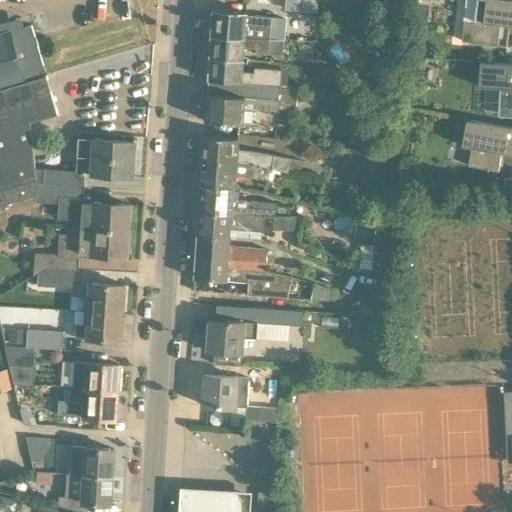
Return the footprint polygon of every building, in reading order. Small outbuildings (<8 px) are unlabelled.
[(507,48),(510,26),(511,26),(511,0),(505,0),(476,0),(474,24),(465,23),(462,42),(507,48)] [(403,3),(390,3),(390,14),(402,14),(403,3)] [(213,11),(211,36),(279,41),(280,27),(258,26),(258,22),(246,21),(247,13),(213,11)] [(0,86),(46,72),(31,25),(10,32),(7,22),(0,24),(0,86)] [(283,41),(279,41),(211,36),(209,59),(244,61),(245,50),(256,51),(256,54),(282,56),(283,41)] [(208,81),(280,85),(287,86),(289,72),(255,69),(255,74),(243,73),(244,61),(209,59),(208,81)] [(511,64),(480,62),(479,87),(501,89),(499,104),(511,104),(511,64)] [(35,183),(34,170),(30,123),(58,115),(46,76),(0,89),(0,208),(36,199),(35,183)] [(280,85),(208,81),(205,121),(243,124),(244,109),(277,111),(277,108),(294,109),(296,86),(287,86),(280,85)] [(498,172),(502,153),(511,155),(511,128),(467,120),(462,146),(472,148),(468,167),(498,172)] [(250,165),(270,170),(287,174),(290,161),(254,152),(237,150),(238,139),(204,137),(203,159),(250,165)] [(34,170),(35,183),(83,186),(84,174),(91,174),(91,175),(131,178),(134,142),(93,140),(92,158),(76,157),(76,172),(34,170)] [(43,155),(42,141),(32,142),(33,156),(43,155)] [(270,170),(250,165),(203,159),(201,186),(234,188),(235,175),(267,181),(270,170)] [(83,186),(35,183),(36,199),(35,201),(58,202),(57,222),(74,223),(74,228),(128,231),(129,205),(86,202),(86,198),(82,198),(83,186)] [(234,188),(201,186),(200,190),(199,210),(277,215),(277,206),(277,205),(273,204),(233,201),(234,188)] [(291,207),(277,206),(277,215),(290,217),(291,207)] [(197,235),(231,237),(231,230),(274,233),(274,230),(300,232),(301,218),(290,217),(277,215),(199,210),(197,235)] [(391,270),(393,224),(369,223),(368,236),(373,236),(372,269),(391,270)] [(128,231),(74,228),(73,237),(58,236),(57,257),(35,255),(34,277),(38,278),(38,273),(44,269),(73,271),(78,272),(78,258),(82,258),(83,254),(126,257),(128,231)] [(231,237),(197,235),(196,256),(253,260),(252,272),(265,272),(266,250),(230,247),(231,237)] [(253,260),(196,256),(194,279),(248,282),(248,292),(287,295),(288,278),(265,272),(252,272),(253,260)] [(38,273),(38,278),(37,287),(72,289),(73,271),(44,269),(38,273)] [(325,274),(321,285),(329,287),(332,276),(325,274)] [(88,311),(122,313),(124,285),(78,282),(77,296),(89,296),(88,311)] [(329,301),(332,289),(315,284),(311,299),(329,301)] [(227,365),(228,353),(243,354),(244,338),(256,339),(257,323),(302,326),(303,311),(250,307),(249,323),(209,320),(207,352),(214,352),(213,364),(227,365)] [(122,313),(88,311),(87,325),(76,325),(75,339),(120,342),(122,313)] [(10,329),(9,342),(24,344),(25,330),(10,329)] [(27,347),(35,348),(63,349),(64,332),(28,329),(27,347)] [(35,348),(27,347),(4,346),(7,360),(34,362),(35,348)] [(34,362),(7,360),(13,384),(33,385),(34,362)] [(73,388),(86,389),(86,388),(117,391),(119,365),(82,363),(81,375),(74,375),(73,388)] [(6,371),(0,372),(0,391),(10,388),(6,371)] [(205,376),(203,406),(245,409),(244,421),(276,423),(277,409),(249,407),(251,379),(205,376)] [(115,419),(117,391),(86,388),(86,389),(85,403),(59,402),(58,416),(115,419)] [(50,439),(26,438),(31,462),(43,463),(44,450),(49,451),(50,439)] [(83,475),(111,477),(113,450),(85,448),(85,450),(77,449),(75,475),(83,475)] [(111,477),(83,475),(82,498),(59,497),(57,507),(75,511),(86,511),(87,504),(110,505),(111,477)] [(0,489),(11,492),(8,481),(2,482),(0,483),(0,489)] [(199,488),(181,487),(178,511),(250,511),(252,492),(235,491),(199,488)] [(257,504),(267,504),(268,493),(258,492),(257,504)]
